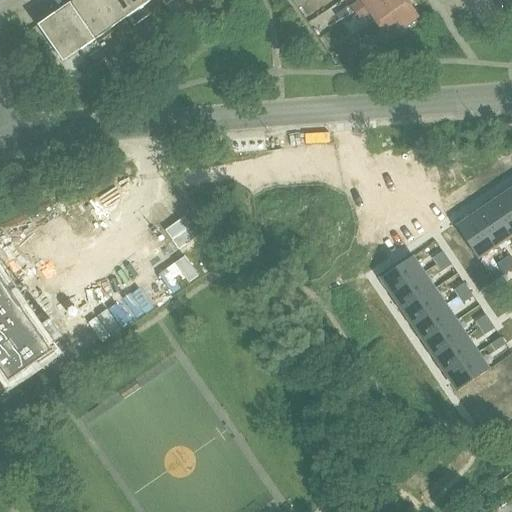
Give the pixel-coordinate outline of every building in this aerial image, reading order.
[(74,0),(70,3),(96,41),(112,30),(90,0),(74,0)] [(127,19),(114,0),(90,0),(112,30),(127,19)] [(114,0),(127,19),(143,8),(137,0),(114,0)] [(377,0),(362,0),(363,1),(350,10),(354,16),(377,0)] [(358,22),(371,13),(377,20),(371,24),(373,27),(409,3),(407,0),(377,0),(354,16),(358,22)] [(96,41),(70,3),(54,14),(80,52),(96,41)] [(420,18),(409,3),(373,27),(384,43),(420,18)] [(37,26),(63,63),(80,52),(54,14),(37,26)] [(155,32),(143,39),(149,49),(161,41),(155,32)] [(350,64),(359,58),(352,48),(343,54),(350,64)] [(97,75),(90,80),(97,90),(103,86),(97,75)] [(511,204),(505,194),(489,205),(511,237),(511,235),(511,204)] [(489,205),(474,216),(495,247),(511,237),(489,205)] [(474,216),(457,227),(478,259),(495,247),(474,216)] [(443,252),(433,259),(437,265),(447,258),(443,252)] [(412,257),(381,278),(392,295),(424,274),(412,257)] [(447,258),(437,265),(442,272),(452,265),(447,258)] [(504,260),(497,265),(504,275),(511,270),(504,260)] [(424,274),(392,295),(403,311),(435,290),(424,274)] [(464,284),(454,290),(459,297),(469,290),(464,284)] [(0,287),(0,378),(5,385),(48,356),(0,287)] [(435,290),(403,311),(414,327),(445,306),(435,290)] [(469,290),(459,297),(463,304),(473,297),(469,290)] [(445,306),(414,327),(425,343),(456,322),(445,306)] [(486,315),(476,322),(480,329),(490,322),(486,315)] [(456,322),(425,343),(436,359),(467,338),(456,322)] [(490,322),(480,329),(485,335),(495,329),(490,322)] [(467,338),(436,359),(446,375),(478,353),(467,338)] [(501,338),(491,345),(496,351),(505,344),(501,338)] [(478,353),(446,375),(458,392),(489,370),(478,353)]
